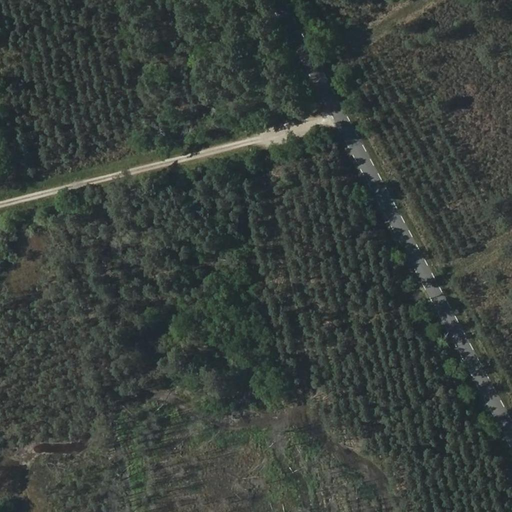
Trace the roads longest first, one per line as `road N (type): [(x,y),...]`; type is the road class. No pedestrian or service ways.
road 1 (tertiary): [(283,0),(511,427)]
road 2 (track): [(0,201),(125,164),(349,123)]
